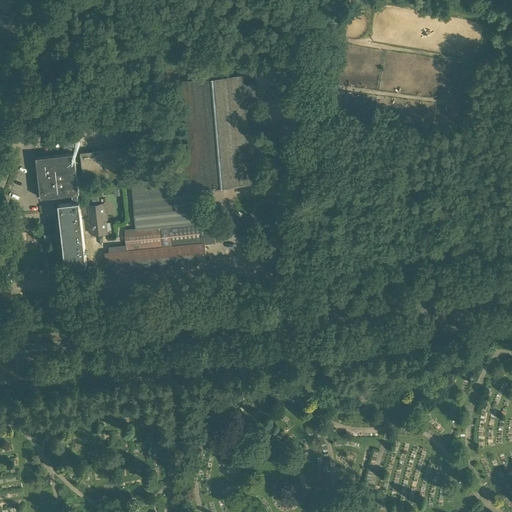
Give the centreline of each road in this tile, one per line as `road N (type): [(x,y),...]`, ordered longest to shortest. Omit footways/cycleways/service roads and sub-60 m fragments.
road 1 (secondary): [(4,353),(511,302)]
road 2 (unclassified): [(68,0),(0,186)]
